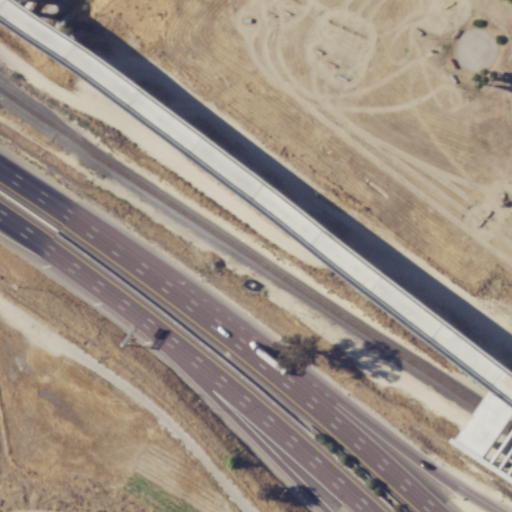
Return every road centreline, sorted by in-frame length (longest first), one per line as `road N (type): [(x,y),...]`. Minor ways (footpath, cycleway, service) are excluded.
road 1 (motorway): [(437,511),(197,304),(0,169)]
road 2 (motorway): [(79,271),(250,405),(369,511)]
road 3 (motorway): [(79,271),(327,511)]
road 4 (residential): [(250,511),(215,461),(162,408),(0,302)]
road 5 (motorway): [(494,511),(313,379),(261,355)]
